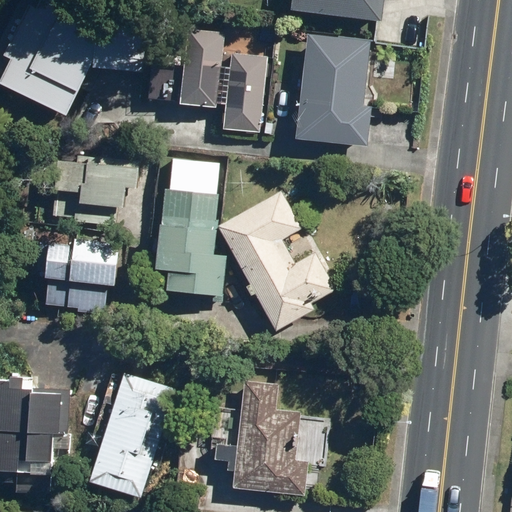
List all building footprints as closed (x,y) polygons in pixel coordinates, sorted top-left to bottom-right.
[(383,0),(292,0),(292,7),(381,19),(383,0)] [(0,30),(0,96),(65,121),(84,72),(159,74),(160,19),(7,15),(0,30)] [(218,108),(226,33),(189,29),(181,104),(218,108)] [(364,103),(371,39),(308,33),(296,137),(368,144),(372,104),(364,103)] [(260,132),(269,57),(233,53),(225,128),(260,132)] [(139,188),(142,160),(104,157),(104,163),(60,159),(57,189),(82,191),(81,203),(126,206),(128,187),(139,188)] [(294,262),(281,238),(301,226),(282,190),(220,223),(277,328),(315,307),(311,300),(334,288),(314,251),(294,262)] [(222,294),(226,253),(215,252),(218,221),(162,215),(156,267),(169,268),(167,289),(222,294)] [(116,286),(122,242),(76,236),(76,243),(50,240),(46,275),(52,276),(48,305),(107,312),(110,285),(116,286)] [(141,496),(177,387),(125,370),(89,479),(141,496)] [(60,434),(63,391),(12,388),(12,378),(0,377),(0,469),(53,473),(55,434),(60,434)] [(308,461),(296,460),(302,409),(276,406),(279,383),(244,379),(231,486),(304,495),(308,461)]
